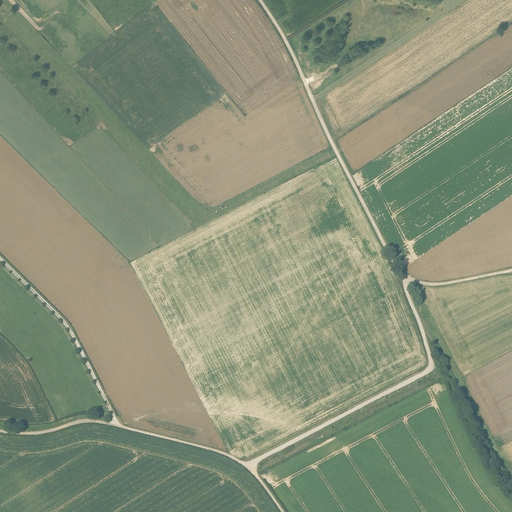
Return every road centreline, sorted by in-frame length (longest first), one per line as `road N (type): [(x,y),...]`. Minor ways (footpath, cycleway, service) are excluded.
road 1 (unclassified): [(511,269),(437,284),(398,269),(259,0)]
road 2 (unclassified): [(281,511),(249,470),(217,451),(89,420),(37,433),(0,431)]
road 3 (track): [(244,466),(426,371),(431,362),(417,317)]
